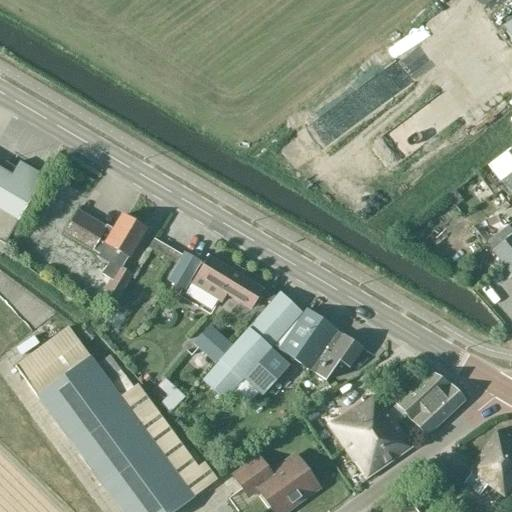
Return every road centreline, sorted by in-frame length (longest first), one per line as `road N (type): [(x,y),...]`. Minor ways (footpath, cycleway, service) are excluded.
road 1 (secondary): [(507,391),(0,91)]
road 2 (unclassified): [(344,511),(507,391)]
